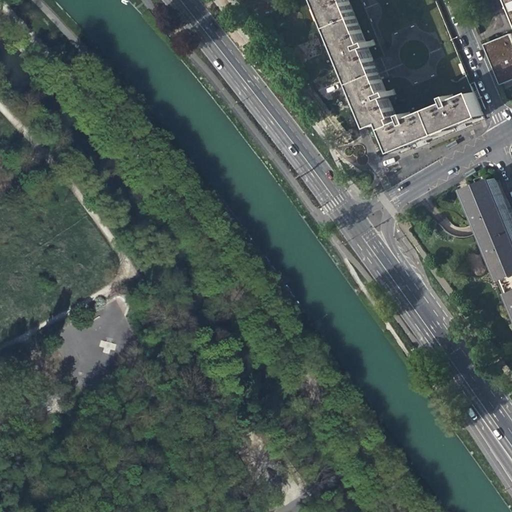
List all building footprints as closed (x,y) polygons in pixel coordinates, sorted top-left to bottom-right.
[(483,117),(474,94),(400,124),(347,0),(320,0),(340,46),(364,103),(375,128),(385,124),(397,153),(416,145),(464,125),(483,117)] [(511,0),(509,0),(511,7),(511,35),(485,46),(501,85),(511,80),(511,0)] [(458,140),(448,145),(450,149),(459,144),(458,140)] [(474,166),(464,171),(466,174),(476,169),(474,166)] [(511,220),(495,180),(469,190),(477,209),(492,246),(505,278),(506,277),(511,291),(511,292),(511,294),(511,220)]
